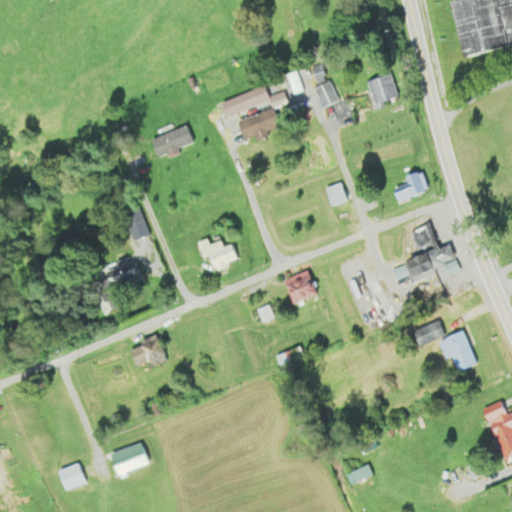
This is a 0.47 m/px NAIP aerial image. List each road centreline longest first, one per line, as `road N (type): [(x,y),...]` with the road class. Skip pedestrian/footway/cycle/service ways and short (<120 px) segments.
road 1 (residential): [(455,199),(5,384)]
road 2 (primary): [(511,330),(455,199),(408,0)]
